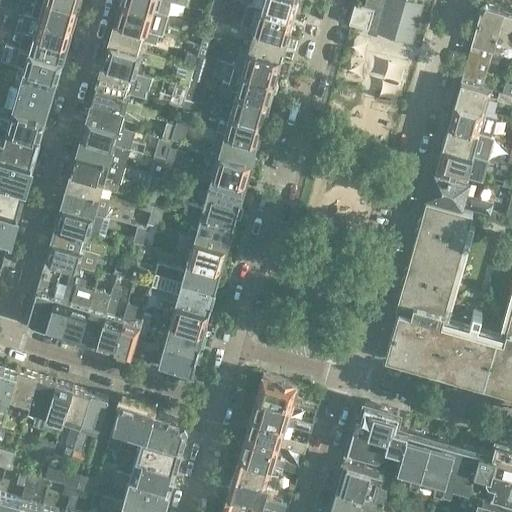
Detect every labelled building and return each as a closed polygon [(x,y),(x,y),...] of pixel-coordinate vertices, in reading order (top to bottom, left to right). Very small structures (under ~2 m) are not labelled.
[(71,24),(77,3),(68,0),(35,0),(31,12),(39,15),(71,24)] [(168,11),(127,0),(120,0),(115,19),(167,34),(174,36),(175,31),(177,26),(164,23),(168,11)] [(127,0),(168,11),(170,1),(184,5),(185,0),(127,0)] [(213,0),(210,12),(221,15),(225,0),(213,0)] [(257,17),(255,25),(287,35),(293,14),(261,5),(252,3),(242,0),(240,0),(237,11),(257,17)] [(253,0),(252,3),(261,5),(293,14),(297,0),(253,0)] [(365,0),(365,4),(374,6),(368,27),(411,39),(422,1),(418,0),(365,0)] [(374,6),(365,4),(355,1),(349,22),(368,27),(374,6)] [(473,39),(462,78),(483,85),(490,59),(494,44),(496,38),(505,8),(488,3),(482,6),(473,39)] [(494,44),(490,59),(499,62),(505,41),(511,42),(511,9),(505,8),(496,38),(494,44)] [(220,15),(210,12),(209,12),(206,23),(203,33),(214,36),(220,15)] [(66,41),(71,24),(39,15),(37,23),(19,17),(16,26),(66,41)] [(115,19),(109,40),(142,49),(146,36),(149,37),(151,29),(115,19)] [(31,41),(29,48),(61,58),(66,41),(16,26),(11,24),(8,34),(31,41)] [(255,25),(249,46),(282,55),(287,35),(255,25)] [(213,36),(203,33),(198,53),(208,56),(213,36)] [(109,40),(103,60),(136,70),(140,57),(161,63),(163,55),(156,53),(142,49),(109,40)] [(27,57),(25,65),(57,74),(61,58),(29,48),(6,41),(3,50),(27,57)] [(236,64),(243,66),(276,75),(282,55),(249,46),(241,43),(236,64)] [(195,64),(198,53),(188,51),(185,61),(195,64)] [(208,56),(198,53),(195,64),(191,75),(202,78),(208,56)] [(103,60),(97,81),(130,90),(134,77),(148,81),(150,74),(136,70),(103,60)] [(222,84),(237,88),(269,98),(272,88),(276,87),(278,81),(275,78),(276,75),(243,66),(236,64),(232,77),(224,75),(222,84)] [(17,76),(15,84),(51,95),(57,74),(25,65),(21,77),(17,76)] [(180,82),(188,84),(191,75),(182,73),(180,82)] [(188,84),(185,96),(196,99),(202,100),(208,80),(202,78),(191,75),(188,84)] [(462,78),(455,101),(486,110),(492,88),(483,85),(462,78)] [(97,81),(92,98),(125,107),(149,114),(156,116),(158,108),(127,99),(130,90),(97,81)] [(182,105),(185,96),(188,84),(180,82),(176,81),(170,102),(182,105)] [(511,82),(504,81),(502,91),(511,93),(511,82)] [(51,95),(15,84),(13,92),(9,91),(5,104),(12,106),(45,115),(51,95)] [(235,97),(231,109),(264,118),(269,98),(237,88),(222,84),(219,92),(235,97)] [(511,101),(511,93),(502,91),(500,90),(498,98),(511,101)] [(185,96),(182,105),(182,106),(193,109),(196,99),(185,96)] [(92,98),(87,115),(120,125),(122,117),(147,124),(149,114),(125,107),(92,98)] [(455,101),(449,123),(461,126),(471,129),(480,131),(486,133),(489,134),(491,135),(497,113),(486,110),(455,101)] [(39,136),(45,115),(12,106),(9,116),(0,113),(0,124),(8,127),(39,136)] [(218,127),(225,130),(258,139),(264,118),(231,109),(227,122),(220,120),(218,127)] [(87,115),(82,133),(115,142),(130,147),(143,151),(146,142),(117,134),(120,125),(87,115)] [(191,120),(179,116),(173,138),(182,140),(185,141),(191,120)] [(164,137),(172,140),(173,137),(177,122),(168,120),(164,137)] [(445,135),(443,144),(452,146),(468,151),(473,153),(483,156),(486,145),(489,134),(486,133),(480,131),(471,129),(461,126),(449,123),(445,135)] [(0,152),(32,161),(39,136),(8,127),(5,139),(0,137),(0,152)] [(219,150),(252,159),(258,139),(225,130),(218,127),(212,148),(219,150)] [(82,133),(77,150),(125,164),(130,147),(115,142),(82,133)] [(171,145),(172,140),(164,137),(162,137),(157,154),(167,157),(171,145)] [(440,155),(436,165),(439,166),(441,167),(441,168),(451,171),(467,175),(472,177),(480,179),(484,166),(486,156),(483,156),(473,153),(468,151),(452,146),(443,144),(440,155)] [(186,149),(171,145),(167,157),(177,159),(182,161),(186,149)] [(77,150),(72,167),(120,181),(125,164),(77,150)] [(206,168),(213,170),(246,180),(252,159),(219,150),(216,162),(208,160),(206,168)] [(0,179),(24,186),(32,161),(0,152),(0,179)] [(163,174),(164,168),(167,157),(157,154),(152,171),(162,174),(163,174)] [(177,159),(167,157),(164,168),(179,172),(182,161),(177,159)] [(72,167),(67,184),(100,194),(102,186),(117,190),(120,181),(72,167)] [(211,180),(207,191),(240,200),(246,180),(213,170),(206,168),(203,178),(211,180)] [(435,169),(429,193),(464,203),(492,211),(495,200),(467,192),(472,177),(467,175),(451,171),(441,168),(440,171),(435,169)] [(157,191),(161,178),(162,174),(152,171),(147,188),(149,189),(157,191)] [(0,205),(17,211),(24,186),(0,179),(0,205)] [(67,184),(62,202),(106,214),(110,216),(130,221),(132,214),(108,207),(111,197),(100,194),(67,184)] [(153,209),(155,200),(157,191),(149,189),(144,206),(153,209)] [(201,214),(201,212),(234,222),(236,215),(240,213),(242,205),(240,202),(240,200),(207,191),(203,205),(186,200),(184,209),(201,214)] [(477,212),(427,197),(423,214),(429,216),(424,233),(418,231),(409,262),(415,264),(410,281),(404,279),(399,295),(445,308),(449,310),(477,212)] [(155,200),(153,209),(149,221),(159,224),(165,202),(155,200)] [(57,219),(90,228),(105,233),(110,216),(106,214),(62,202),(57,219)] [(0,233),(6,235),(10,237),(17,211),(0,205),(0,233)] [(194,236),(195,234),(228,243),(230,236),(234,235),(237,226),(234,223),(234,222),(201,212),(201,214),(197,227),(191,226),(188,234),(194,236)] [(90,228),(57,219),(52,236),(115,254),(118,246),(87,238),(90,228)] [(142,243),(147,226),(138,224),(134,241),(142,243)] [(0,243),(7,246),(10,237),(6,235),(0,233),(0,243)] [(183,254),(189,256),(222,266),(224,258),(227,256),(230,248),(227,245),(228,243),(195,234),(194,236),(191,247),(186,245),(183,254)] [(46,254),(47,254),(51,256),(56,257),(80,263),(82,255),(104,261),(107,252),(52,236),(46,254)] [(45,325),(54,293),(55,293),(59,282),(50,279),(56,257),(51,256),(47,254),(29,316),(31,321),(45,325)] [(131,278),(136,260),(127,258),(118,255),(113,273),(122,275),(131,278)] [(182,280),(182,277),(216,287),(218,280),(222,278),(224,270),(221,267),(222,266),(189,256),(185,269),(158,261),(155,271),(161,273),(182,280)] [(72,298),(62,330),(79,336),(89,304),(81,301),(91,267),(82,264),(80,271),(72,298)] [(54,293),(45,325),(62,330),(72,298),(80,271),(71,269),(63,296),(55,293),(54,293)] [(150,290),(176,298),(210,308),(216,287),(182,277),(182,280),(178,291),(158,285),(161,273),(155,271),(150,290)] [(106,309),(97,341),(114,346),(123,315),(115,312),(123,287),(114,284),(111,294),(106,309)] [(123,315),(114,346),(131,352),(133,346),(137,332),(143,311),(145,304),(150,290),(140,287),(136,302),(137,303),(132,317),(123,315)] [(89,304),(79,336),(97,341),(106,309),(111,294),(102,291),(93,289),(89,304)] [(511,290),(509,302),(502,325),(511,327),(511,290)] [(445,308),(399,295),(396,305),(399,306),(386,353),(402,358),(404,352),(421,357),(419,363),(451,372),(452,365),(470,370),(468,376),(500,386),(501,380),(511,382),(511,327),(502,325),(482,319),(485,307),(477,305),(474,316),(449,310),(445,308)] [(176,298),(171,319),(204,328),(210,308),(176,298)] [(152,314),(143,311),(137,332),(146,335),(152,314)] [(160,340),(165,340),(197,350),(204,328),(171,319),(167,333),(159,331),(156,338),(160,340)] [(146,335),(137,332),(133,346),(131,352),(140,355),(146,335)] [(160,356),(159,360),(191,370),(197,350),(165,340),(160,340),(158,347),(162,348),(160,356)] [(0,461),(11,465),(15,449),(0,444),(0,430),(9,397),(18,367),(0,361),(0,461)] [(18,367),(9,397),(29,403),(39,373),(18,367)] [(264,371),(258,392),(291,402),(317,409),(320,401),(315,400),(300,396),(294,394),(298,381),(264,371)] [(39,373),(29,403),(30,403),(29,405),(38,408),(34,423),(42,425),(46,411),(56,379),(39,373)] [(56,379),(46,411),(42,425),(52,428),(55,414),(63,417),(73,384),(56,379)] [(73,384),(63,417),(72,420),(66,441),(75,443),(81,423),(80,422),(91,389),(73,384)] [(91,389),(80,422),(81,423),(75,443),(74,447),(82,450),(85,442),(91,422),(100,425),(108,400),(107,399),(108,395),(91,389)] [(258,392),(252,412),(286,422),(285,425),(290,426),(290,424),(311,429),(314,421),(288,414),(291,402),(258,392)] [(120,403),(114,423),(108,444),(122,448),(128,427),(142,432),(148,434),(155,410),(121,398),(120,403)] [(357,412),(354,424),(405,438),(408,427),(396,424),(400,410),(365,400),(361,414),(357,412)] [(155,410),(148,434),(181,444),(187,425),(184,419),(155,410)] [(252,412),(246,433),(280,443),(305,450),(308,441),(282,434),(285,425),(286,422),(252,412)] [(13,423),(3,421),(0,429),(11,432),(13,423)] [(354,424),(347,448),(344,459),(348,460),(349,460),(357,462),(360,451),(377,456),(385,452),(386,447),(389,445),(399,448),(400,450),(401,447),(402,447),(405,438),(354,424)] [(122,448),(136,453),(176,465),(181,444),(148,434),(142,432),(128,427),(122,448)] [(401,447),(400,450),(401,450),(396,466),(412,471),(410,478),(414,480),(428,433),(408,427),(405,438),(402,447),(401,447)] [(23,433),(20,441),(30,444),(33,436),(23,433)] [(246,433),(240,454),(274,463),(292,469),(299,470),(301,465),(286,458),(276,456),(280,443),(246,433)] [(428,433),(414,480),(419,481),(434,485),(443,488),(457,442),(428,433)] [(35,446),(53,451),(56,440),(38,435),(35,446)] [(477,459),(478,459),(511,468),(511,442),(496,438),(491,452),(480,448),(477,459)] [(457,442),(443,488),(451,490),(454,483),(470,487),(475,471),(478,459),(477,459),(480,448),(457,442)] [(63,454),(71,456),(73,447),(73,446),(66,444),(63,454)] [(85,451),(82,450),(74,447),(73,447),(71,456),(70,457),(82,461),(85,451)] [(136,453),(131,473),(170,486),(176,465),(136,453)] [(240,454),(233,475),(267,485),(268,484),(275,487),(279,473),(272,471),(274,463),(240,454)] [(105,457),(103,465),(117,469),(119,461),(105,457)] [(337,482),(342,484),(384,497),(387,487),(380,485),(384,470),(357,462),(349,460),(348,460),(344,459),(339,475),(337,482)] [(511,468),(478,459),(475,471),(476,469),(487,473),(488,476),(487,482),(491,488),(493,489),(489,500),(511,506),(511,468)] [(45,475),(64,480),(72,483),(81,485),(94,488),(98,476),(49,462),(45,475)] [(26,484),(30,471),(21,468),(17,482),(26,484)] [(19,497),(14,511),(38,511),(41,503),(30,500),(33,489),(36,489),(41,474),(30,471),(26,484),(21,497),(19,497)] [(170,486),(131,473),(124,497),(163,509),(170,486)] [(233,475),(227,496),(261,505),(281,511),(286,511),(287,511),(290,502),(264,496),(267,485),(233,475)] [(114,481),(100,477),(97,484),(111,488),(114,481)] [(69,493),(72,483),(64,480),(61,490),(69,493)] [(330,506),(335,507),(351,511),(371,511),(374,503),(382,505),(384,497),(342,484),(337,482),(335,490),(332,498),(330,506)] [(0,491),(0,511),(14,511),(19,497),(0,491)] [(117,495),(103,491),(100,502),(114,506),(117,495)] [(227,496),(222,511),(286,511),(281,511),(261,505),(227,496)] [(124,497),(119,511),(162,511),(163,509),(124,497)] [(473,511),(467,510),(465,511),(511,511),(511,506),(489,500),(478,497),(473,511)] [(41,503),(38,511),(63,511),(64,510),(41,503)]
